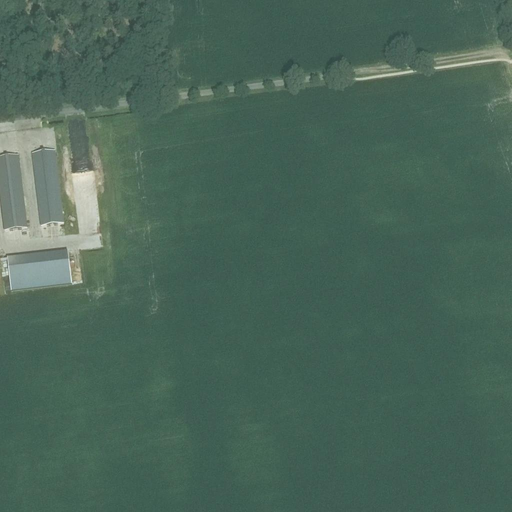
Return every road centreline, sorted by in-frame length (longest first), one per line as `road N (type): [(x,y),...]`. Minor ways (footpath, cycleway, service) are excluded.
road 1 (unclassified): [(0,120),(344,74)]
road 2 (track): [(344,74),(486,52),(511,59)]
